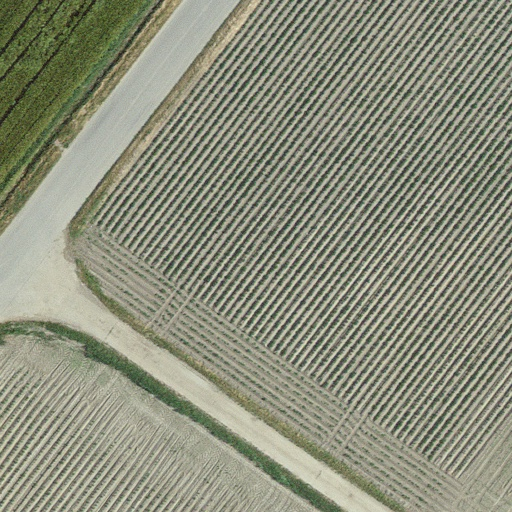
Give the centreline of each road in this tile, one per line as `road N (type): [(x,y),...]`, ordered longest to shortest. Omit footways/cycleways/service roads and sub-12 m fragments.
road 1 (track): [(2,259),(367,511)]
road 2 (unclassified): [(0,261),(205,0)]
